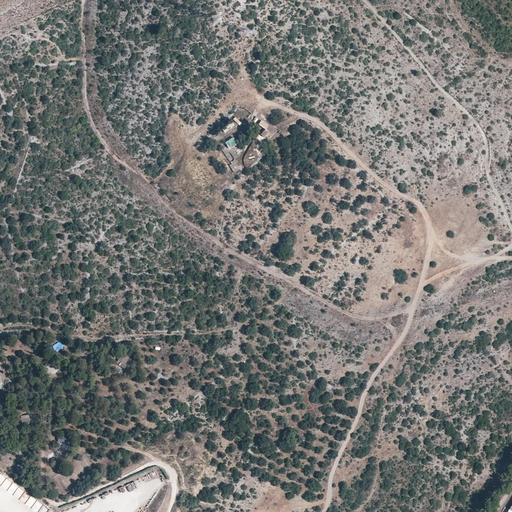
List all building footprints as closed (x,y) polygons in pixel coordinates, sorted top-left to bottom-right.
[(269,138),(276,131),(272,127),(262,120),(259,124),(266,129),(269,132),(266,136),(269,138)] [(239,144),(234,137),(226,142),(230,149),(239,144)] [(56,351),(62,345),(59,341),(52,347),(56,351)] [(128,363),(122,360),(119,364),(125,368),(128,363)] [(60,369),(54,361),(47,366),(52,374),(60,369)] [(23,428),(31,426),(29,414),(26,415),(27,417),(22,418),(23,428)] [(39,509),(43,505),(13,483),(9,490),(14,494),(13,495),(18,499),(22,495),(29,500),(26,504),(30,507),(32,504),(39,509)]
